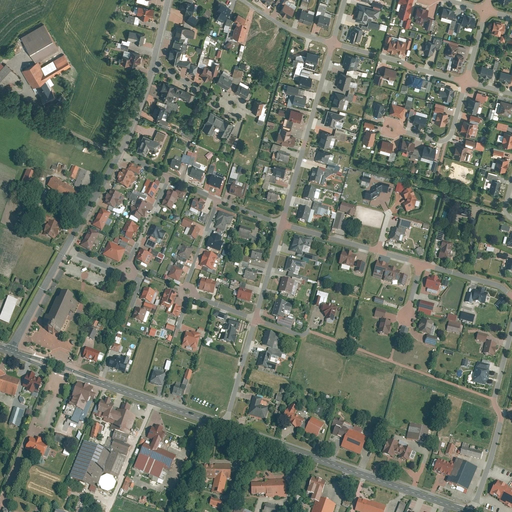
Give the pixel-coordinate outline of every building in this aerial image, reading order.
[(194,4),(192,3),(193,0),(184,0),(184,1),(183,1),(180,11),(192,13),(194,4)] [(309,0),(302,0),(299,9),(307,11),(309,0)] [(410,18),(408,17),(412,0),(397,0),(397,2),(400,3),(397,15),(404,17),(402,25),(408,27),(410,18)] [(377,17),(380,9),(359,3),(355,19),(366,22),(368,15),(377,17)] [(214,16),(219,18),(221,14),(225,16),(230,8),(221,4),(217,11),(214,16)] [(294,11),(285,5),(279,15),(289,20),(294,11)] [(417,6),(414,17),(416,17),(415,22),(421,24),(423,19),(425,20),(426,20),(424,28),(429,29),(432,18),(426,16),(428,9),(425,8),(425,7),(419,5),(418,6),(417,6)] [(135,14),(139,14),(139,17),(148,19),(149,16),(152,17),(153,9),(137,6),(135,14)] [(326,8),(318,6),(316,18),(319,18),(317,26),(328,29),(330,15),(324,13),(326,8)] [(454,9),(443,6),(440,16),(452,18),(454,9)] [(205,8),(201,15),(208,19),(212,12),(205,8)] [(314,15),(302,12),(299,21),(311,25),(314,15)] [(463,13),(460,24),(473,27),(475,16),(463,13)] [(244,40),(246,30),(243,25),(246,20),(238,15),(234,22),(238,25),(235,27),(233,38),(244,40)] [(128,16),(127,23),(138,25),(139,19),(128,16)] [(197,21),(190,16),(185,22),(193,27),(197,21)] [(380,23),(368,20),(367,25),(378,29),(380,23)] [(493,20),(490,32),(502,35),(505,23),(493,20)] [(54,46),(39,21),(16,34),(31,59),(54,46)] [(354,41),(355,38),(359,40),(362,28),(354,26),(354,29),(352,28),(349,40),(354,41)] [(193,38),(195,31),(192,30),(184,28),(177,27),(175,40),(185,42),(186,37),(193,38)] [(127,41),(134,43),(134,44),(142,46),(145,36),(144,36),(129,32),(127,41)] [(256,32),(250,41),(262,49),(268,40),(256,32)] [(403,53),(404,46),(408,48),(411,39),(406,38),(406,40),(397,38),(397,40),(390,38),(390,35),(386,34),(384,43),(388,44),(387,49),(394,51),(395,51),(403,53)] [(432,54),(434,46),(439,48),(442,39),(434,37),(432,42),(426,40),(423,51),(432,54)] [(445,53),(453,56),(451,64),(452,65),(450,70),(458,72),(460,67),(464,55),(455,53),(456,49),(458,44),(458,42),(443,39),(442,43),(448,44),(445,53)] [(121,41),(119,50),(127,52),(129,43),(121,41)] [(187,44),(174,41),(172,50),(168,50),(167,56),(169,56),(168,60),(177,62),(176,65),(189,68),(190,60),(186,59),(187,56),(185,55),(187,44)] [(261,56),(267,59),(271,52),(265,48),(261,56)] [(306,57),(297,54),(295,60),(298,61),(303,62),(304,63),(305,62),(315,65),(318,55),(307,52),(306,57)] [(128,67),(128,65),(137,67),(140,55),(130,53),(129,60),(122,58),(120,65),(128,67)] [(343,66),(352,69),(356,58),(347,55),(343,66)] [(63,56),(41,69),(37,63),(22,72),(31,88),(35,86),(41,96),(51,90),(45,80),(69,66),(63,56)] [(298,61),(294,73),(300,74),(303,62),(298,61)] [(188,72),(195,74),(197,65),(191,63),(188,72)] [(482,63),(479,74),(490,77),(493,66),(482,63)] [(199,76),(203,77),(201,79),(206,82),(208,80),(209,81),(212,76),(215,76),(218,65),(212,64),(210,71),(204,68),(199,76)] [(17,78),(5,66),(0,71),(0,87),(4,92),(17,78)] [(386,67),(383,76),(394,79),(397,71),(386,67)] [(501,69),(498,80),(509,83),(511,71),(501,69)] [(337,84),(347,88),(351,75),(341,72),(337,84)] [(410,72),(407,84),(420,88),(424,77),(410,72)] [(220,74),(216,82),(227,88),(231,80),(220,74)] [(374,81),(380,83),(383,76),(376,74),(374,81)] [(300,76),(298,85),(309,87),(311,79),(300,76)] [(164,84),(164,85),(163,84),(160,92),(161,92),(159,99),(167,102),(170,96),(185,101),(188,94),(164,84)] [(235,92),(245,97),(248,89),(238,85),(235,92)] [(304,91),(287,86),(285,94),(294,96),(302,98),(304,91)] [(442,97),(451,100),(455,90),(445,87),(442,97)] [(332,104),(342,108),(347,94),(337,90),(332,104)] [(478,91),(475,101),(480,102),(484,104),(488,94),(478,91)] [(294,97),(289,96),(287,107),(291,108),(292,104),(303,107),(305,99),(302,98),(294,96),(294,97)] [(466,108),(477,111),(480,102),(475,101),(469,99),(466,108)] [(498,111),(510,115),(511,109),(511,102),(502,99),(498,111)] [(167,104),(157,100),(155,106),(164,110),(167,104)] [(252,111),(260,113),(260,112),(263,103),(255,101),(252,111)] [(373,113),(382,116),(385,105),(376,102),(373,113)] [(389,112),(401,117),(404,108),(392,104),(389,112)] [(155,106),(151,116),(159,120),(160,120),(161,118),(164,110),(155,106)] [(290,110),(288,119),(299,122),(301,113),(290,110)] [(324,123),(334,126),(336,119),(338,113),(328,110),(324,123)] [(435,122),(445,125),(449,114),(438,111),(435,122)] [(211,112),(204,123),(205,123),(202,129),(211,134),(215,129),(217,130),(216,131),(226,136),(233,124),(224,118),(222,121),(214,116),(215,115),(211,112)] [(266,113),(260,112),(260,113),(258,119),(257,123),(262,125),(264,119),(266,113)] [(344,115),(338,113),(336,119),(342,121),(344,115)] [(411,123),(424,127),(427,118),(414,114),(411,123)] [(160,120),(159,120),(157,124),(165,128),(168,121),(161,118),(160,120)] [(282,125),(291,127),(293,120),(284,118),(282,125)] [(362,125),(373,129),(374,124),(364,120),(362,125)] [(461,132),(471,136),(475,124),(465,120),(461,132)] [(496,127),(505,130),(507,124),(498,121),(496,127)] [(295,137),(289,136),(292,127),(282,125),(279,133),(278,133),(276,141),(293,146),(295,137)] [(179,134),(190,139),(193,135),(181,129),(179,134)] [(361,141),(373,145),(376,133),(365,129),(361,141)] [(501,144),(511,147),(511,131),(505,130),(501,144)] [(319,143),(330,146),(334,134),(323,131),(319,143)] [(157,132),(153,141),(159,144),(160,142),(162,142),(165,135),(157,132)] [(143,137),(136,152),(144,156),(147,149),(156,152),(159,144),(153,141),(143,137)] [(380,147),(390,151),(393,141),(383,138),(380,147)] [(463,143),(473,147),(475,142),(465,138),(463,143)] [(400,149),(412,153),(415,143),(403,139),(400,149)] [(474,148),(483,150),(484,143),(475,141),(474,148)] [(271,152),(274,153),(277,154),(278,153),(279,153),(282,145),(273,143),(271,152)] [(468,147),(457,144),(453,157),(464,161),(468,147)] [(421,156),(433,160),(436,150),(424,146),(421,156)] [(316,162),(327,165),(331,153),(320,150),(316,162)] [(497,157),(502,158),(504,153),(495,150),(493,155),(497,157)] [(397,153),(390,151),(388,158),(395,161),(397,153)] [(278,153),(277,154),(274,153),(272,160),(275,161),(287,164),(290,156),(279,153),(278,153)] [(191,159),(183,157),(181,164),(189,166),(191,159)] [(494,168),(506,172),(510,161),(502,158),(497,157),(494,168)] [(173,161),(170,169),(179,172),(182,165),(173,161)] [(141,169),(130,164),(128,169),(139,175),(141,169)] [(79,169),(72,166),(68,177),(75,179),(79,169)] [(272,176),(283,179),(286,170),(275,167),(272,176)] [(93,174),(81,170),(74,187),(86,192),(93,174)] [(134,175),(124,170),(121,175),(119,175),(118,178),(119,179),(117,184),(127,189),(130,183),(132,184),(135,179),(132,178),(134,175)] [(193,170),(189,178),(200,182),(204,174),(193,170)] [(310,182),(319,185),(324,172),(315,170),(310,182)] [(33,174),(26,171),(21,184),(28,187),(33,174)] [(362,173),(360,186),(368,187),(370,174),(362,173)] [(208,185),(219,190),(223,182),(211,177),(208,185)] [(54,178),(48,186),(68,202),(76,192),(65,183),(63,185),(54,178)] [(489,191),(497,193),(501,181),(496,180),(493,179),(489,191)] [(152,199),(157,187),(154,186),(149,184),(143,196),(147,197),(152,199)] [(232,186),(229,195),(240,199),(243,190),(232,186)] [(302,198),(314,202),(318,190),(306,186),(302,198)] [(183,198),(185,192),(177,188),(175,194),(177,195),(183,198)] [(365,193),(369,202),(380,197),(378,193),(375,188),(365,193)] [(402,194),(407,203),(403,206),(407,213),(416,209),(412,203),(417,200),(411,190),(402,194)] [(124,197),(111,191),(105,204),(114,209),(117,210),(119,207),(124,197)] [(175,194),(168,191),(162,206),(171,210),(177,195),(175,194)] [(266,200),(277,203),(279,195),(268,192),(266,200)] [(205,203),(195,199),(191,208),(201,212),(205,203)] [(338,211),(354,216),(358,205),(342,200),(338,211)] [(146,205),(138,201),(137,202),(135,208),(132,207),(130,212),(132,213),(130,216),(139,220),(141,216),(144,218),(149,208),(146,207),(146,205)] [(296,219),(308,223),(312,210),(300,206),(296,219)] [(112,211),(121,216),(124,210),(119,207),(117,210),(114,209),(112,211)] [(456,215),(468,219),(470,211),(458,208),(456,215)] [(110,213),(101,209),(93,226),(102,230),(110,213)] [(214,228),(226,231),(231,215),(220,211),(214,228)] [(209,216),(202,213),(199,221),(206,223),(209,216)] [(333,227),(342,230),(347,217),(337,214),(333,227)] [(194,222),(185,218),(182,225),(190,229),(191,226),(194,222)] [(399,226),(409,229),(411,224),(401,220),(399,226)] [(60,226),(50,221),(48,226),(46,226),(44,232),(45,232),(44,236),(54,240),(55,237),(57,237),(60,231),(58,230),(60,226)] [(138,227),(127,222),(123,231),(126,233),(125,236),(132,240),(138,227)] [(166,232),(152,226),(148,236),(157,240),(158,238),(162,240),(166,232)] [(200,230),(191,226),(190,229),(187,236),(195,239),(200,230)] [(242,227),(239,237),(249,240),(252,230),(242,227)] [(391,240),(401,243),(405,231),(395,228),(391,240)] [(98,234),(89,230),(81,246),(90,250),(98,234)] [(214,231),(208,248),(219,252),(225,235),(214,231)] [(288,249),(304,254),(310,237),(293,232),(288,249)] [(434,240),(441,242),(443,233),(437,232),(434,240)] [(439,257),(448,260),(454,242),(444,239),(439,257)] [(156,244),(148,240),(146,245),(154,249),(156,244)] [(120,244),(119,247),(126,250),(128,245),(127,244),(120,241),(118,243),(120,244)] [(119,247),(109,242),(103,255),(119,263),(126,250),(119,247)] [(193,250),(183,245),(178,255),(188,260),(193,250)] [(421,247),(414,251),(418,257),(425,252),(421,247)] [(153,255),(140,250),(135,260),(148,266),(153,255)] [(251,258),(261,261),(263,254),(254,251),(251,258)] [(337,264),(353,269),(357,256),(341,251),(337,264)] [(200,267),(213,271),(217,257),(205,253),(200,267)] [(306,253),(303,262),(307,263),(316,266),(319,257),(306,253)] [(284,271),(294,274),(297,266),(298,261),(288,257),(284,271)] [(303,262),(298,261),(297,266),(305,269),(307,263),(303,262)] [(358,262),(355,272),(363,274),(365,264),(358,262)] [(389,265),(377,262),(372,277),(384,281),(389,265)] [(174,267),(173,267),(168,277),(178,281),(183,271),(182,271),(174,267)] [(385,278),(400,282),(402,275),(402,274),(388,269),(385,278)] [(246,277),(256,281),(258,273),(248,270),(246,277)] [(399,285),(405,287),(408,277),(402,275),(400,282),(399,285)] [(322,279),(324,285),(331,282),(329,276),(322,279)] [(431,276),(427,290),(438,294),(443,280),(431,276)] [(284,278),(280,292),(289,295),(293,281),(284,278)] [(199,290),(214,295),(217,284),(203,279),(199,290)] [(155,293),(144,289),(140,300),(151,304),(155,293)] [(237,298),(250,302),(253,294),(240,289),(237,298)] [(472,301),(486,306),(490,293),(476,289),(472,301)] [(177,294),(166,290),(161,306),(168,309),(167,313),(170,314),(174,305),(177,294)] [(45,326),(43,330),(47,332),(46,334),(51,337),(52,334),(59,337),(69,312),(74,314),(78,304),(71,301),(73,298),(60,293),(57,300),(55,299),(48,317),(45,316),(42,324),(45,326)] [(17,300),(7,296),(0,313),(0,320),(8,323),(17,300)] [(372,303),(381,306),(383,300),(374,297),(372,303)] [(500,298),(494,306),(500,310),(506,303),(500,298)] [(326,322),(333,324),(337,309),(325,306),(326,302),(316,299),(314,308),(321,310),(321,314),(323,318),(326,322)] [(274,315),(284,319),(289,303),(279,300),(274,315)] [(417,314),(431,318),(435,305),(422,300),(417,314)] [(178,317),(181,308),(174,305),(170,314),(178,317)] [(136,308),(133,319),(143,323),(147,312),(142,310),(136,308)] [(381,321),(383,321),(386,311),(376,308),(373,318),(381,321)] [(228,314),(215,310),(213,316),(226,320),(228,314)] [(462,312),(460,320),(473,323),(475,316),(462,312)] [(418,332),(430,336),(434,323),(422,319),(418,332)] [(377,332),(388,335),(392,324),(383,321),(381,321),(377,332)] [(447,330),(458,334),(461,325),(450,321),(447,330)] [(227,336),(225,341),(234,343),(238,330),(234,329),(229,328),(227,336)] [(397,337),(405,340),(408,330),(400,328),(397,337)] [(96,332),(90,330),(87,337),(93,340),(96,332)] [(186,333),(183,345),(188,347),(189,345),(192,346),(192,348),(196,349),(200,336),(200,335),(196,334),(191,332),(191,334),(186,333)] [(265,333),(262,346),(273,348),(276,336),(265,333)] [(475,338),(485,342),(487,336),(476,333),(475,338)] [(213,342),(207,338),(203,343),(209,348),(213,342)] [(482,352),(495,356),(498,346),(485,342),(482,352)] [(121,346),(113,344),(111,350),(119,353),(121,346)] [(100,352),(86,348),(83,358),(96,362),(100,352)] [(268,369),(275,371),(276,365),(269,363),(271,356),(261,353),(257,367),(268,369)] [(112,358),(109,367),(125,373),(129,360),(119,357),(118,360),(112,358)] [(479,360),(477,367),(490,371),(492,364),(479,360)] [(472,381),(487,386),(491,372),(490,371),(477,367),(472,381)] [(5,374),(0,371),(0,391),(15,396),(20,380),(5,375),(5,374)] [(36,374),(28,371),(22,386),(27,388),(26,391),(32,394),(33,390),(38,392),(42,381),(34,378),(36,374)] [(164,376),(153,373),(150,383),(161,386),(164,376)] [(92,388),(77,382),(71,398),(72,398),(69,406),(83,411),(88,398),(93,400),(95,395),(90,393),(92,388)] [(181,388),(176,386),(172,395),(182,399),(186,388),(181,386),(181,388)] [(104,401),(101,400),(97,412),(103,414),(102,418),(112,421),(110,429),(129,436),(136,416),(127,413),(129,406),(122,404),(120,411),(116,409),(116,411),(112,409),(113,405),(109,404),(110,400),(105,398),(104,401)] [(268,410),(260,408),(261,401),(253,399),(248,417),(265,421),(268,410)] [(21,410),(13,407),(8,424),(19,427),(21,419),(18,419),(21,410)] [(283,421),(291,425),(290,427),(295,430),(296,428),(299,429),(304,421),(295,417),(298,411),(290,407),(283,421)] [(305,431),(316,437),(324,424),(313,418),(305,431)] [(331,426),(336,428),(332,435),(344,440),(341,447),(358,455),(366,439),(348,431),(348,432),(340,429),(343,423),(334,419),(331,426)] [(98,432),(101,433),(102,425),(94,424),(92,437),(97,438),(98,432)] [(154,427),(151,426),(134,467),(159,477),(164,465),(171,468),(175,457),(156,450),(160,440),(162,441),(165,432),(162,431),(163,428),(155,425),(154,427)] [(428,430),(410,426),(407,440),(425,444),(428,430)] [(56,434),(55,435),(61,437),(60,441),(63,442),(62,445),(67,446),(70,438),(56,434)] [(34,439),(30,437),(25,449),(43,456),(48,444),(42,442),(43,440),(35,437),(34,439)] [(125,457),(83,440),(68,477),(97,488),(103,473),(117,478),(125,457)] [(382,454),(393,458),(395,455),(400,457),(399,459),(408,462),(412,452),(403,448),(402,450),(398,448),(399,445),(388,441),(382,454)] [(441,447),(443,448),(444,444),(436,441),(433,450),(439,452),(441,447)] [(448,446),(445,454),(451,456),(454,448),(448,446)] [(460,455),(481,459),(482,453),(462,448),(460,455)] [(456,462),(453,468),(438,462),(434,472),(449,479),(447,483),(468,492),(477,470),(456,462)] [(230,466),(204,465),(203,478),(214,478),(212,491),(223,494),(226,479),(231,479),(230,466)] [(131,479),(126,477),(122,488),(127,490),(131,479)] [(326,481),(312,477),(306,494),(320,499),(326,481)] [(265,482),(250,483),(251,495),(266,494),(266,497),(286,496),(285,479),(265,480),(265,482)] [(497,481),(490,495),(499,500),(507,486),(497,481)] [(511,488),(507,486),(499,500),(511,506),(511,488)] [(64,487),(61,494),(69,497),(72,489),(64,487)] [(224,501),(211,497),(209,506),(222,509),(224,501)] [(384,511),(386,506),(359,498),(355,511),(356,511),(384,511)] [(316,499),(311,511),(333,511),(336,505),(316,499)] [(395,511),(402,511),(404,504),(398,502),(395,511)]
